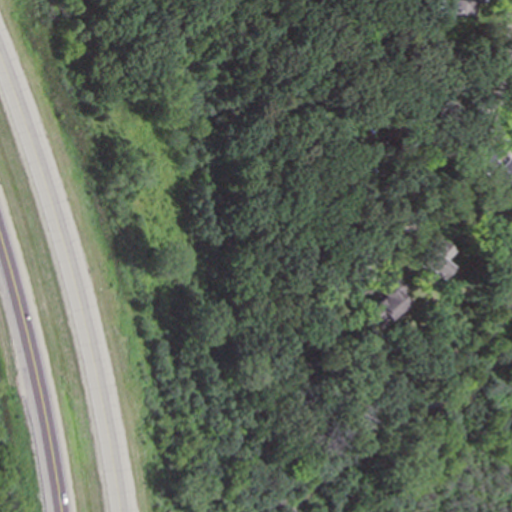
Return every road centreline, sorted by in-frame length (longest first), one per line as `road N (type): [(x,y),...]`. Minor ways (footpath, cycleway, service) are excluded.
road 1 (motorway): [(120,511),(72,275),(0,66)]
road 2 (residential): [(510,0),(510,81),(369,258)]
road 3 (motorway): [(0,234),(47,426),(59,511)]
